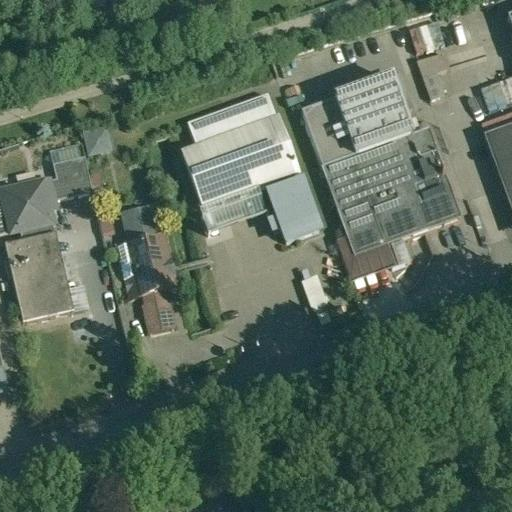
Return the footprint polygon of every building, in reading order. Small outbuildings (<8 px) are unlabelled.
[(99,0),(127,20),(141,0),(99,0)] [(511,38),(511,131),(483,142),(511,222),(511,22),(507,24),(511,38)] [(443,58),(416,67),(430,106),(445,100),(437,78),(449,74),(443,58)] [(300,116),(353,262),(460,224),(428,135),(414,140),(392,81),(332,103),(333,104),(300,116)] [(198,215),(208,240),(270,216),(284,252),(324,237),(304,183),(301,185),(279,120),(274,121),(267,99),(187,128),(195,151),(180,156),(201,213),(198,215)] [(107,132),(82,138),(87,161),(112,156),(107,132)] [(93,197),(85,160),(51,168),(55,184),(53,184),(52,181),(0,192),(0,204),(8,240),(20,237),(22,246),(5,250),(23,327),(73,316),(55,239),(54,239),(52,231),(56,230),(53,217),(60,215),(58,205),(93,197)] [(149,213),(125,218),(123,222),(129,248),(127,249),(131,263),(120,266),(124,283),(127,282),(132,302),(144,300),(165,295),(173,293),(161,241),(159,242),(153,215),(149,213)] [(165,295),(144,300),(146,309),(143,309),(150,337),(174,332),(165,295)]
